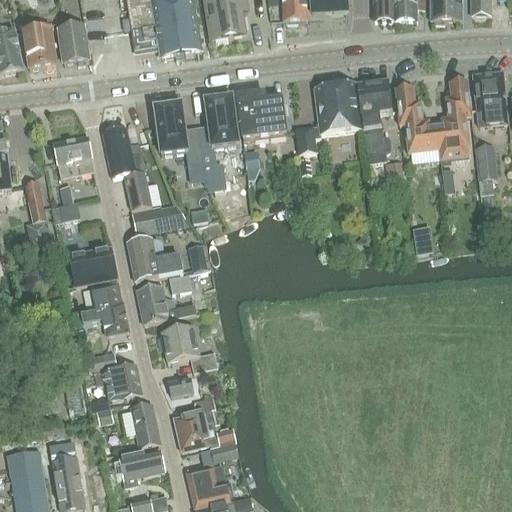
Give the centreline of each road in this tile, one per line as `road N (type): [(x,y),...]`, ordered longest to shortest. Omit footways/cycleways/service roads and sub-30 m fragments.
road 1 (residential): [(85,92),(183,511)]
road 2 (tertiary): [(85,92),(363,55)]
road 3 (tertiary): [(363,55),(511,46)]
